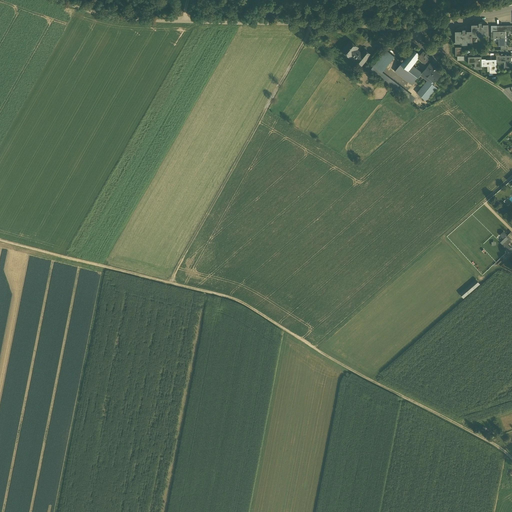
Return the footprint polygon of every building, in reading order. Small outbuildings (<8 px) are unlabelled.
[(483,25),(483,27),(482,27),(481,23),(479,23),(479,27),(477,27),(477,37),(483,37),(483,36),(488,36),(488,25),(483,25)] [(471,25),(471,31),(466,31),(467,33),(465,33),(465,30),(462,30),(463,34),(461,34),(461,31),(455,32),(455,42),(461,42),(461,44),(467,43),(467,41),(472,41),(472,37),(477,37),(477,27),(477,25),(471,25)] [(505,42),(505,32),(504,32),(502,32),(499,32),(497,32),(494,32),(493,32),(493,37),(499,37),(499,38),(499,46),(506,46),(506,42),(505,42)] [(365,50),(362,54),(357,49),(358,48),(350,42),(343,51),(351,57),(352,55),(357,60),(356,61),(362,65),(370,55),(365,50)] [(422,52),(416,46),(413,50),(420,55),(422,52)] [(455,56),(457,56),(457,61),(464,61),(464,56),(461,56),(461,48),(455,48),(455,56)] [(386,50),(374,66),(382,72),(394,56),(386,50)] [(420,55),(413,50),(411,53),(418,58),(420,55)] [(430,58),(422,52),(420,55),(427,61),(430,58)] [(418,58),(411,53),(401,65),(408,71),(412,65),(418,58)] [(511,56),(500,56),(500,55),(496,55),(496,60),(496,63),(506,63),(506,68),(511,68),(511,56)] [(481,57),(468,57),(468,64),(476,64),(476,68),(481,68),(481,59),(481,57)] [(496,60),(486,60),(486,59),(481,59),(481,67),(491,67),(491,72),(496,72),(496,63),(496,60)] [(441,73),(430,64),(422,73),(434,82),(441,73)] [(412,65),(408,71),(401,65),(395,72),(412,85),(421,75),(422,73),(412,65)] [(382,72),(374,66),(370,71),(378,77),(381,74),(382,72)] [(434,82),(422,73),(421,75),(427,81),(432,85),(434,82)] [(414,99),(381,74),(378,77),(412,103),(414,99)] [(432,85),(427,81),(417,93),(426,101),(437,88),(432,85)] [(511,251),(511,247),(508,244),(511,239),(511,231),(500,242),(506,248),(505,250),(509,254),(511,251)] [(464,298),(480,283),(476,279),(460,294),(464,298)]
